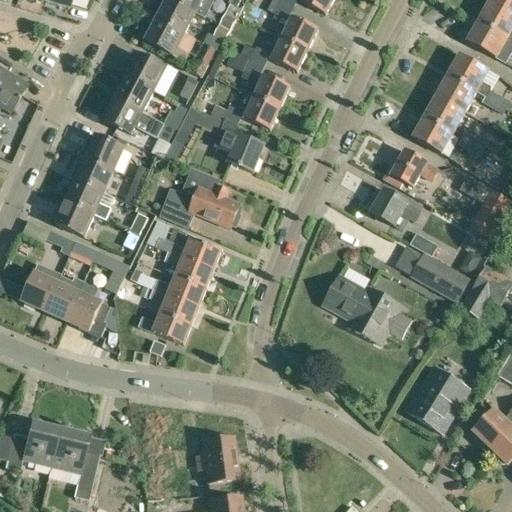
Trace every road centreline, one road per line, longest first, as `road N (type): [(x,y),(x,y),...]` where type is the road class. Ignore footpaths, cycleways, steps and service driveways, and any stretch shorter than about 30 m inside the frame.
road 1 (residential): [(262,401),(267,315),(403,0)]
road 2 (residential): [(262,401),(116,380),(0,343)]
road 3 (residential): [(0,226),(109,0)]
road 4 (residential): [(433,511),(355,445),(262,401)]
